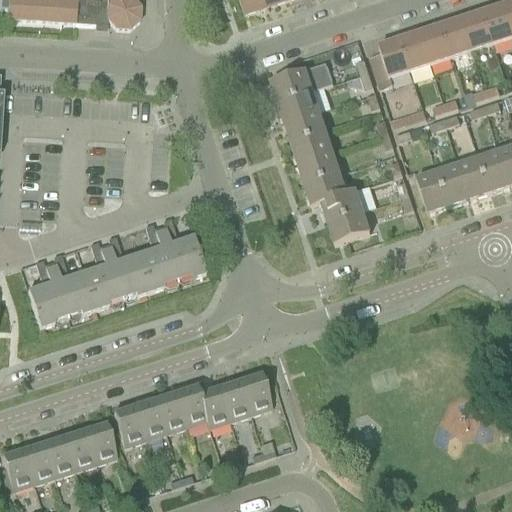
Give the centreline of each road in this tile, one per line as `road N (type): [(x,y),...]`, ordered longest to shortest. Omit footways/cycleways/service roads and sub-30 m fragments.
road 1 (residential): [(263,319),(213,193),(177,69)]
road 2 (tertiary): [(0,421),(212,356),(237,328)]
road 3 (residential): [(177,69),(203,70),(418,0)]
road 4 (tertiary): [(237,328),(208,326),(0,395)]
road 5 (tertiary): [(263,319),(493,249)]
road 6 (residential): [(0,57),(177,69)]
road 7 (residential): [(195,511),(292,482),(317,493),(324,511)]
